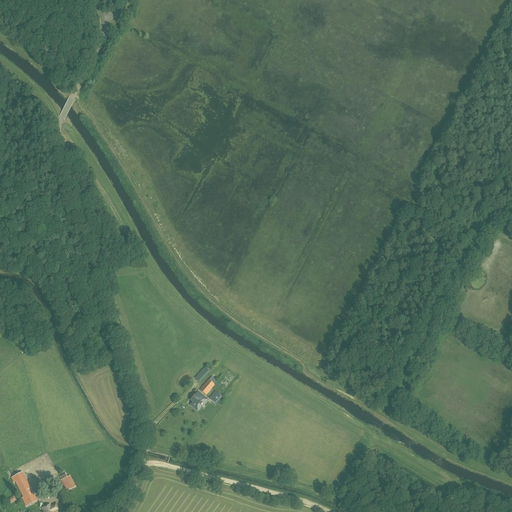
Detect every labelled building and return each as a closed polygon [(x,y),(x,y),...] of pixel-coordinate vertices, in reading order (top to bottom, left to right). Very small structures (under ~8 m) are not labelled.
[(203,379),(210,372),(205,367),(199,374),(203,379)] [(200,390),(206,395),(215,385),(209,379),(200,390)] [(216,404),(223,397),(216,390),(209,398),(216,404)] [(201,407),(199,405),(201,402),(204,404),(208,399),(199,392),(196,395),(195,394),(191,400),(192,402),(190,405),(197,411),(201,407)] [(23,473),(14,478),(27,505),(36,500),(23,473)]
